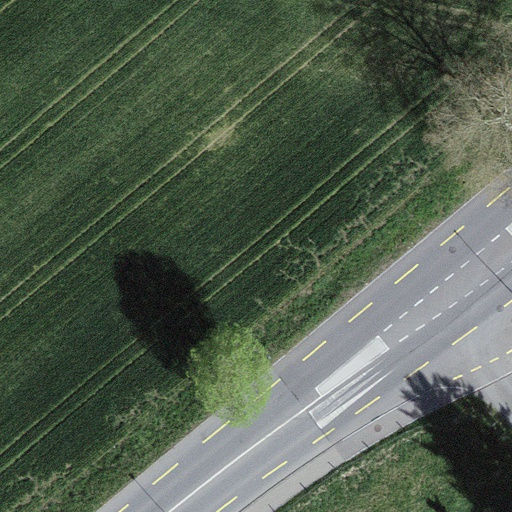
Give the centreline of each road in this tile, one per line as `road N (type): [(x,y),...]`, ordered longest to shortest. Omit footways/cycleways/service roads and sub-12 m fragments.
road 1 (secondary): [(511,239),(169,511)]
road 2 (track): [(434,301),(511,404)]
